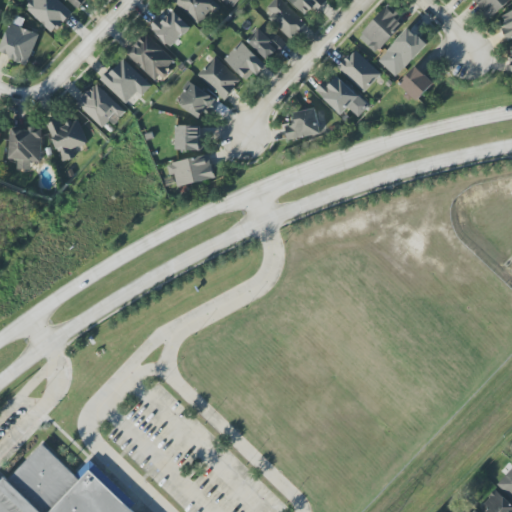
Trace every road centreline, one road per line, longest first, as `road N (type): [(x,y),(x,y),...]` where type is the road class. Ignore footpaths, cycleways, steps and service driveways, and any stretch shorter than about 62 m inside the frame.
road 1 (secondary): [(266,222),(356,185),(511,145)]
road 2 (secondary): [(249,189),(119,250),(28,314)]
road 3 (secondary): [(50,342),(126,292),(266,222)]
road 4 (secondary): [(511,104),(317,166)]
road 5 (residential): [(243,139),(264,105),(362,0)]
road 6 (residential): [(32,94),(129,0)]
